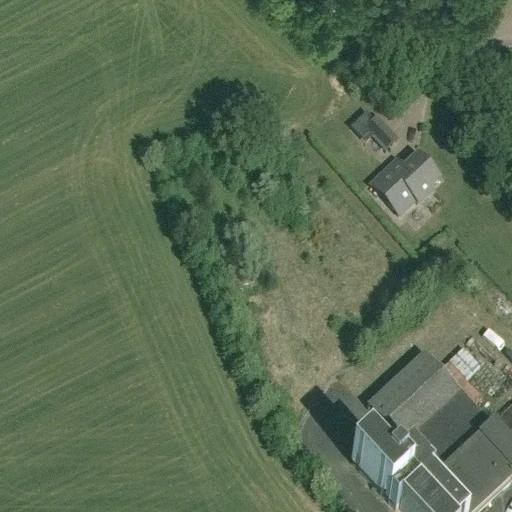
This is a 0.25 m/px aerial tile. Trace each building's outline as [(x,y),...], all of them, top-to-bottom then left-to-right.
[(365,132),(374,141),(385,153),(396,144),(376,122),(373,124),(365,132)] [(427,191),(437,181),(417,160),(404,173),(397,165),(370,190),(397,219),(413,204),(416,207),(429,194),(427,191)] [(438,326),(446,322),(437,305),(428,310),(438,326)] [(511,411),(492,431),(424,359),(367,413),(408,457),(389,476),(367,452),(351,468),(392,511),(397,511),(398,511),(482,511),(511,484),(511,411)] [(489,414),(506,398),(499,391),(483,407),(489,414)] [(366,414),(362,419),(344,400),(327,416),(363,454),(385,433),(366,414)]
